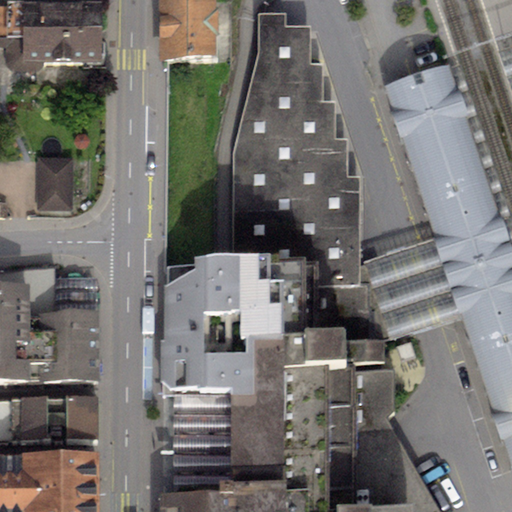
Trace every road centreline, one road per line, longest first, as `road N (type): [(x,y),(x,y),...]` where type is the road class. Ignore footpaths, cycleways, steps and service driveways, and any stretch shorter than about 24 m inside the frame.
road 1 (residential): [(319,0),(443,402),(486,511)]
road 2 (primary): [(128,243),(125,511)]
road 3 (primary): [(132,0),(128,243)]
road 4 (residential): [(0,245),(128,243)]
